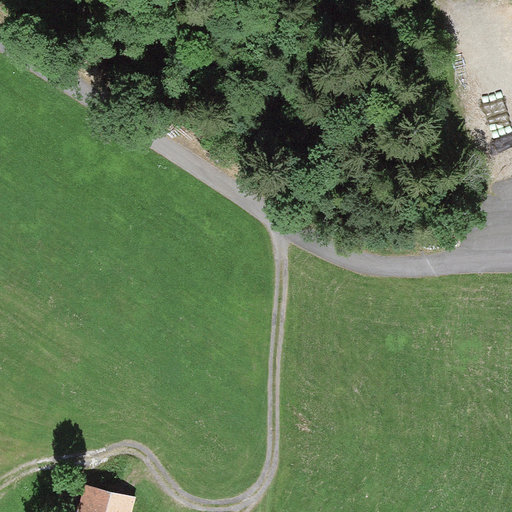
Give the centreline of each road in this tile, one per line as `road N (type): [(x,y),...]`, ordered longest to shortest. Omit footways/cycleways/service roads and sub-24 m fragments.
road 1 (residential): [(0,42),(337,250),(404,269),(511,264)]
road 2 (track): [(275,217),(275,459),(240,511)]
road 3 (track): [(260,492),(220,505),(189,502),(144,457),(126,450),(39,462),(0,481)]
road 4 (track): [(445,0),(511,186)]
